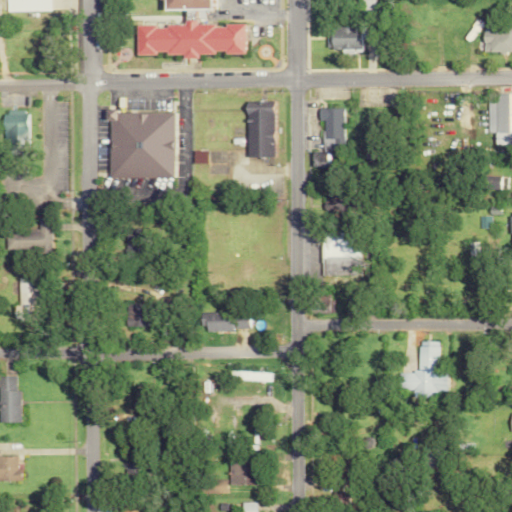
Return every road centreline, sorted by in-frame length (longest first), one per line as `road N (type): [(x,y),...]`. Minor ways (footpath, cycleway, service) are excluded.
road 1 (residential): [(0,84),(511,76)]
road 2 (tertiary): [(90,511),(85,0)]
road 3 (residential): [(298,511),(294,0)]
road 4 (residential): [(297,351),(0,352)]
road 5 (residential): [(511,324),(298,324)]
